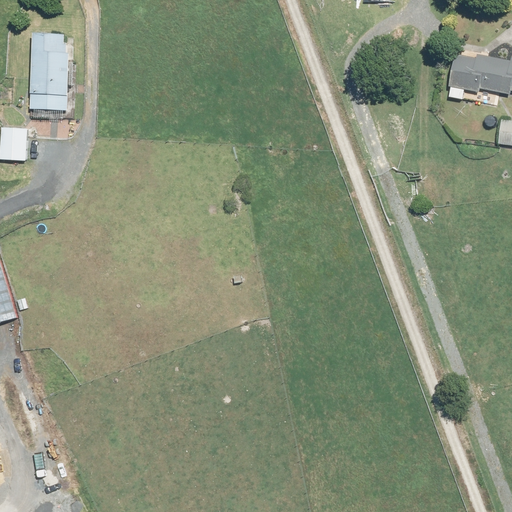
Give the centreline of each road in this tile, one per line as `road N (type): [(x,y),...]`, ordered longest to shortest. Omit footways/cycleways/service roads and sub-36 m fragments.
road 1 (unknown): [(284,0),(318,72),(478,511)]
road 2 (unknown): [(0,201),(64,167),(79,139),(88,103),(79,0)]
